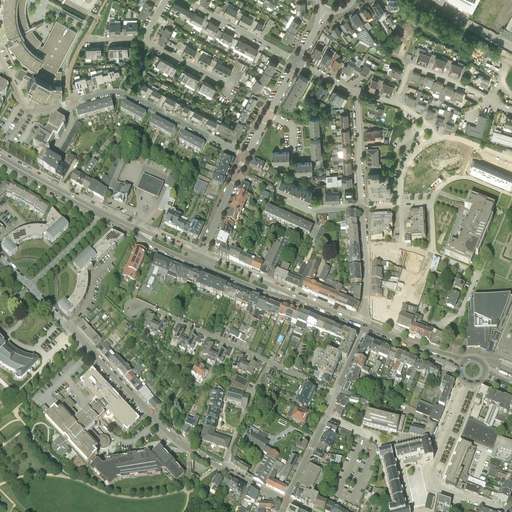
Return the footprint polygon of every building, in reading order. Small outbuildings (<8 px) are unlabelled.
[(20,58),(27,64),(35,69),(57,70),(61,62),(77,32),(68,27),(56,20),(42,46),(39,44),(41,42),(40,41),(39,40),(38,38),(37,37),(35,36),(34,34),(33,33),(32,31),(31,30),(32,29),(32,30),(33,30),(34,30),(35,30),(36,30),(36,29),(37,29),(37,28),(37,27),(43,23),(42,22),(36,25),(35,24),(34,24),(33,24),(32,24),(32,25),(31,25),(31,26),(31,27),(31,28),(30,28),(28,25),(28,23),(27,23),(27,19),(26,17),(26,13),(26,10),(26,7),(26,4),(27,1),(26,0),(2,0),(3,1),(2,1),(2,10),(1,10),(3,19),(2,19),(5,28),(4,28),(8,36),(5,37),(9,43),(8,43),(8,44),(14,51),(13,51),(20,58)] [(151,10),(154,5),(148,2),(149,0),(144,0),(146,1),(143,6),(151,10)] [(274,6),(277,0),(267,0),(266,2),(267,2),(265,4),(273,8),(274,6)] [(390,1),(390,5),(388,5),(388,11),(391,10),(391,8),(397,8),(397,0),(390,1)] [(448,0),(472,13),(477,0),(448,0)] [(226,16),(228,17),(234,5),(226,1),(225,4),(224,4),(221,10),(224,11),(223,13),(226,14),(226,16)] [(170,9),(175,12),(179,4),(180,3),(178,2),(177,3),(174,2),(170,9)] [(373,14),(377,21),(381,18),(379,14),(384,11),(378,2),(373,5),(375,8),(373,9),(376,12),(373,14)] [(179,4),(175,12),(180,14),(185,5),(183,4),(182,6),(179,4)] [(187,7),(185,5),(180,14),(187,18),(191,12),(188,11),(189,10),(186,8),(187,7)] [(240,12),(242,10),(234,5),(228,17),(230,18),(230,17),(233,18),(234,17),(237,18),(240,12)] [(143,6),(139,13),(146,17),(147,14),(149,15),(151,10),(143,6)] [(296,13),(295,16),(301,19),(305,13),(305,7),(296,7),(296,13)] [(360,11),(364,19),(365,20),(372,17),(371,15),(368,11),(368,12),(365,8),(362,10),(362,9),(360,10),(360,11)] [(82,25),(84,19),(63,9),(62,11),(80,20),(78,23),(82,25)] [(187,18),(195,23),(200,14),(198,13),(197,14),(194,12),(193,14),(191,12),(187,18)] [(241,24),(243,25),(248,16),(240,12),(237,18),(239,20),(239,21),(242,23),(241,24)] [(202,15),(200,14),(195,23),(193,27),(197,29),(197,30),(200,31),(206,20),(203,19),(204,18),(201,16),(202,15)] [(360,40),(370,45),(376,48),(378,46),(372,43),(374,42),(356,14),(350,17),(356,26),(359,24),(362,30),(356,34),(357,35),(360,40)] [(300,22),(301,19),(295,16),(292,15),(291,17),(288,22),(298,28),(301,23),(300,22)] [(249,25),(252,27),(255,20),(248,16),(243,25),(245,26),(246,25),(249,26),(249,25)] [(395,23),(391,16),(386,18),(391,26),(395,23)] [(210,31),(215,22),(213,21),(212,22),(209,21),(209,22),(206,20),(200,31),(208,35),(208,34),(210,31)] [(263,25),(255,20),(252,27),(255,28),(253,31),(255,32),(256,31),(257,31),(259,32),(263,25)] [(346,20),(341,24),(345,30),(347,29),(350,32),(352,31),(346,20)] [(107,24),(105,31),(110,31),(110,33),(115,32),(115,24),(112,24),(112,22),(108,22),(107,24)] [(215,22),(210,31),(208,34),(216,39),(217,37),(220,30),(218,29),(219,26),(216,24),(217,23),(215,22)] [(288,28),(296,32),(298,28),(288,22),(285,26),(288,28)] [(115,24),(115,32),(121,32),(121,31),(123,31),(123,23),(115,24)] [(123,23),(123,31),(127,31),(127,32),(132,32),(132,23),(123,23)] [(163,29),(162,31),(171,35),(173,30),(174,27),(168,24),(165,29),(163,29)] [(333,32),(330,34),(334,38),(336,37),(341,33),(337,26),(334,28),(334,27),(332,29),(331,30),(333,32)] [(288,28),(285,33),(293,37),(296,32),(288,28)] [(511,39),(511,31),(505,28),(504,28),(501,34),(511,39)] [(219,38),(224,41),(229,32),(227,31),(227,32),(224,31),(223,32),(220,30),(217,37),(219,38)] [(171,35),(162,31),(161,33),(162,34),(161,36),(168,40),(171,35)] [(231,47),(232,45),(235,39),(233,37),(233,36),(231,34),(231,33),(229,32),(224,41),(229,44),(228,46),(231,47)] [(290,42),(293,37),(285,33),(281,41),(287,44),(289,41),(290,42)] [(161,36),(160,35),(159,38),(160,38),(158,41),(165,45),(168,40),(161,36)] [(232,45),(240,49),(245,40),(243,39),(242,40),(239,39),(238,40),(235,39),(232,45)] [(245,40),(240,49),(244,52),(248,44),(246,43),(247,41),(245,40)] [(398,52),(398,53),(401,44),(394,41),(391,50),(392,50),(398,52)] [(184,44),(181,49),(184,51),(183,52),(186,54),(185,55),(187,56),(192,48),(184,44)] [(244,52),(249,55),(254,45),(252,44),(251,46),(248,44),(244,52)] [(256,46),(254,45),(249,55),(254,57),(258,49),(255,48),(256,46)] [(323,49),(321,47),(320,48),(316,46),(312,54),(318,58),(323,49)] [(124,47),(124,56),(129,56),(129,55),(133,55),(133,47),(124,47)] [(192,48),(187,56),(189,57),(190,56),(193,57),(194,56),(196,57),(199,52),(192,48)] [(421,63),(425,54),(420,52),(420,49),(417,48),(416,51),(415,54),(418,55),(416,61),(421,63)] [(322,60),(328,63),(332,56),(329,54),(330,52),(327,51),(322,60)] [(207,56),(199,52),(196,57),(199,59),(198,60),(201,62),(200,63),(203,64),(207,56)] [(336,60),(332,66),(337,68),(341,61),(337,59),(340,54),(337,52),(333,58),(336,60)] [(432,60),(434,54),(431,53),(430,55),(425,54),(421,63),(427,65),(429,59),(432,60)] [(434,54),(432,60),(434,61),(432,67),(438,69),(441,59),(436,57),(437,55),(434,54)] [(152,63),(160,68),(164,60),(160,58),(156,56),(152,63)] [(215,60),(207,56),(203,64),(205,65),(205,64),(208,66),(209,64),(212,66),(215,60)] [(441,59),(438,69),(443,70),(445,64),(448,65),(450,59),(447,58),(446,61),(441,59)] [(450,59),(448,65),(450,66),(448,72),(454,74),(457,65),(452,63),(453,60),(450,59)] [(169,63),(164,60),(160,68),(165,71),(169,63)] [(222,64),(215,60),(212,66),(216,68),(215,70),(216,70),(216,71),(218,72),(222,64)] [(267,66),(275,70),(277,65),(270,61),(267,66)] [(346,66),(345,65),(342,69),(350,74),(353,69),(354,70),(356,72),(359,66),(353,63),(353,64),(349,62),(346,66)] [(359,74),(359,73),(360,72),(365,74),(365,73),(367,74),(368,71),(373,73),(378,66),(372,62),(369,66),(364,63),(362,68),(359,66),(356,72),(359,74)] [(165,71),(169,73),(173,65),(169,63),(165,71)] [(227,67),(222,64),(218,72),(220,74),(220,72),(223,74),(227,67)] [(462,66),(457,65),(454,74),(459,76),(461,70),(464,71),(466,65),(463,64),(462,66)] [(178,67),(173,65),(169,73),(173,75),(178,67)] [(267,66),(264,70),(272,75),(275,70),(267,66)] [(386,75),(392,77),(393,74),(399,76),(401,70),(389,66),(386,75)] [(27,71),(20,67),(18,70),(15,77),(22,80),(23,77),(25,74),(27,71)] [(227,67),(223,74),(222,75),(225,76),(225,75),(228,76),(232,69),(227,67)] [(61,71),(57,70),(35,69),(33,74),(32,74),(31,77),(29,80),(29,81),(27,85),(30,87),(28,90),(37,95),(36,99),(59,101),(61,87),(61,85),(60,85),(61,71),(61,70),(61,71)] [(97,74),(99,82),(107,80),(105,70),(102,71),(101,69),(96,71),(97,74)] [(114,71),(114,69),(108,71),(108,69),(105,70),(107,80),(116,78),(116,77),(121,75),(119,70),(114,71)] [(177,77),(182,80),(186,72),(181,69),(177,77)] [(264,70),(262,75),(269,79),(272,75),(264,70)] [(186,72),(182,80),(186,82),(190,74),(186,72)] [(420,85),(422,78),(419,77),(420,74),(413,72),(410,78),(415,80),(414,83),(420,85)] [(89,78),(91,85),(99,82),(97,74),(91,75),(92,77),(89,78)] [(191,85),(195,77),(190,74),(186,82),(191,85)] [(283,104),(292,108),(308,79),(300,74),(296,80),(295,83),(288,95),(286,98),(287,98),(283,104)] [(269,79),(262,75),(259,80),(264,83),(267,84),(269,79)] [(480,75),(474,79),(477,83),(486,87),(489,81),(483,78),(483,77),(480,75)] [(425,79),(422,78),(420,85),(425,86),(426,84),(431,85),(432,83),(433,79),(426,76),(425,79)] [(80,78),(83,87),(91,85),(89,78),(86,79),(86,77),(80,78)] [(200,79),(195,77),(191,85),(195,87),(200,79)] [(72,83),(74,89),(83,87),(80,78),(75,80),(75,82),(72,83)] [(257,78),(254,83),(262,87),(264,83),(259,80),(257,78)] [(376,85),(379,85),(381,80),(378,79),(377,81),(372,79),(370,85),(369,85),(369,84),(368,88),(369,88),(369,89),(374,91),(376,85)] [(384,81),(381,80),(379,85),(382,86),(380,92),(385,94),(388,85),(383,83),(384,81)] [(208,84),(203,81),(199,89),(204,92),(208,84)] [(439,94),(441,90),(442,87),(443,83),(436,81),(435,84),(432,83),(431,85),(429,89),(435,91),(434,93),(439,94)] [(397,85),(394,84),(389,82),(388,85),(385,94),(390,96),(392,90),(395,91),(397,85)] [(147,94),(151,87),(151,88),(152,85),(153,84),(150,83),(149,86),(144,84),(140,90),(147,94)] [(262,87),(254,83),(251,88),(259,92),(262,87)] [(323,96),(328,87),(321,83),(316,92),(323,96)] [(204,92),(208,94),(212,86),(208,84),(204,92)] [(152,85),(151,88),(151,87),(147,94),(148,94),(154,98),(158,91),(159,88),(152,85)] [(212,86),(208,94),(213,96),(217,89),(212,86)] [(452,92),(453,88),(446,86),(445,88),(442,87),(441,90),(439,94),(438,99),(443,102),(446,93),(451,95),(452,92)] [(414,102),(417,103),(418,102),(422,91),(416,89),(413,97),(407,95),(408,95),(407,95),(406,99),(407,100),(406,102),(413,105),(414,102)] [(328,98),(336,102),(341,94),(333,90),(328,98)] [(161,101),(164,95),(158,91),(154,98),(161,101)] [(455,93),(452,92),(451,95),(449,99),(455,101),(456,98),(461,100),(463,93),(456,91),(455,93)] [(255,103),(259,96),(253,93),(249,100),(255,103)] [(341,94),(336,102),(343,106),(348,98),(341,94)] [(161,101),(168,105),(171,98),(164,95),(161,101),(161,102),(161,101)] [(168,105),(175,109),(178,102),(171,98),(168,105)] [(249,100),(245,106),(251,110),(255,103),(249,100)] [(423,103),(418,102),(417,103),(416,109),(423,111),(424,108),(427,109),(430,103),(427,102),(424,101),(423,103)] [(185,106),(178,102),(175,109),(182,112),(185,106)] [(376,107),(371,105),(369,111),(368,111),(368,113),(368,115),(380,118),(383,109),(382,108),(382,106),(377,104),(376,107)] [(188,116),(189,116),(192,109),(185,106),(182,112),(188,116)] [(248,117),(251,110),(245,106),(241,113),(248,117)] [(432,110),(427,109),(425,115),(432,118),(433,115),(436,116),(437,116),(438,112),(439,110),(433,108),(432,110)] [(189,116),(196,119),(199,113),(192,109),(189,116)] [(446,122),(450,111),(444,109),(444,110),(443,113),(438,112),(437,116),(436,116),(434,122),(442,125),(443,122),(446,123),(446,122)] [(446,123),(444,129),(451,131),(452,129),(456,130),(458,123),(452,121),(453,119),(452,118),(454,112),(450,111),(446,122),(446,123)] [(202,123),(206,117),(199,113),(196,119),(202,123)] [(237,120),(239,121),(244,124),(248,117),(241,113),(237,120)] [(476,127),(466,124),(464,133),(483,139),(489,118),(479,115),(476,127)] [(319,116),(309,117),(310,134),(320,133),(319,116)] [(511,117),(507,116),(504,126),(503,125),(502,126),(504,130),(511,132),(511,117)] [(33,145),(43,150),(45,151),(54,135),(58,137),(66,123),(55,117),(53,120),(54,121),(51,125),(50,125),(48,128),(46,132),(46,131),(45,131),(44,131),(43,131),(42,131),(40,134),(38,137),(39,138),(36,142),(35,142),(33,145)] [(203,123),(209,127),(213,120),(206,117),(202,123),(203,123)] [(209,127),(216,130),(220,124),(213,120),(209,127)] [(244,124),(239,121),(235,127),(242,130),(245,125),(244,124)] [(216,130),(217,131),(231,138),(234,138),(237,137),(239,136),(232,132),(234,129),(221,122),(220,124),(216,130)] [(235,127),(234,129),(232,132),(239,136),(242,130),(235,127)] [(380,130),(367,131),(367,141),(374,141),(374,140),(381,139),(380,130)] [(511,136),(501,133),(494,131),(491,140),(511,146),(511,136)] [(311,139),(312,156),(321,156),(320,139),(311,139)] [(368,154),(378,153),(377,148),(380,148),(380,145),(373,145),(374,148),(367,148),(368,154)] [(47,152),(45,151),(43,150),(42,152),(39,153),(40,156),(44,156),(39,164),(56,175),(61,165),(47,157),(48,156),(48,155),(50,154),(50,152),(47,152)] [(272,153),(272,162),(289,161),(289,152),(272,153)] [(217,161),(221,162),(230,166),(230,165),(231,166),(233,163),(232,163),(233,160),(234,160),(223,155),(223,156),(220,155),(217,161)] [(64,167),(61,166),(56,175),(63,179),(74,159),(70,156),(64,167)] [(122,158),(117,170),(109,188),(113,190),(117,192),(114,200),(123,203),(125,199),(127,200),(128,196),(127,196),(129,193),(131,188),(117,182),(126,160),(122,158)] [(378,159),(368,159),(368,165),(375,164),(375,168),(381,167),(381,164),(378,164),(378,159)] [(81,177),(77,185),(82,188),(87,180),(97,163),(93,160),(88,167),(81,177)] [(265,162),(259,160),(258,163),(254,161),(252,165),(251,165),(250,166),(251,168),(259,172),(260,173),(265,162)] [(221,162),(218,169),(227,172),(229,171),(229,170),(228,169),(230,166),(221,162)] [(312,162),(295,163),(295,173),(312,172),(312,162)] [(86,166),(79,176),(75,173),(71,182),(77,185),(81,177),(88,167),(86,166)] [(109,188),(117,170),(114,169),(111,170),(108,178),(104,176),(101,184),(100,183),(94,195),(95,196),(104,200),(109,188)] [(218,169),(215,175),(224,179),(226,176),(227,176),(227,175),(228,174),(227,173),(227,172),(218,169)] [(156,197),(162,183),(141,174),(134,189),(156,197)] [(379,174),(368,174),(368,180),(367,180),(368,185),(368,193),(368,197),(372,197),(380,196),(385,196),(391,195),(390,184),(388,184),(388,179),(387,178),(389,177),(386,174),(385,176),(382,174),(379,174)] [(212,182),(223,186),(223,185),(222,185),(224,183),(225,180),(224,179),(215,175),(212,182)] [(342,179),(337,179),(337,175),(326,176),(327,187),(338,186),(341,186),(342,186),(342,179)] [(167,187),(173,189),(178,180),(175,178),(170,176),(169,176),(165,186),(167,187)] [(342,177),(342,179),(342,186),(345,185),(352,185),(352,177),(342,177)] [(307,202),(308,202),(312,193),(281,178),(277,188),(283,191),(286,192),(298,198),(301,199),(307,202)] [(93,183),(87,180),(82,188),(88,192),(93,183)] [(94,195),(100,183),(95,180),(93,184),(93,183),(88,192),(89,192),(94,195)] [(193,192),(199,194),(204,183),(198,180),(193,192)] [(0,186),(0,231),(2,230),(0,228),(0,197),(1,197),(2,198),(6,194),(35,209),(34,211),(44,216),(49,207),(39,202),(40,200),(11,185),(10,186),(5,183),(1,188),(0,186)] [(243,184),(239,192),(246,195),(250,187),(243,184)] [(252,198),(246,195),(239,192),(239,193),(238,193),(238,194),(237,195),(238,196),(236,199),(245,203),(246,200),(250,202),(252,198)] [(345,192),(345,200),(353,200),(353,192),(345,192)] [(266,204),(269,196),(264,194),(260,202),(266,204)] [(496,206),(469,195),(464,207),(473,211),(468,223),(466,222),(461,233),(463,234),(458,246),(450,242),(445,254),(470,265),(472,261),(473,262),(476,255),(478,256),(494,218),(492,217),(496,206)] [(234,205),(243,209),(245,203),(236,199),(235,202),(234,203),(233,204),(234,204),(234,205)] [(173,229),(177,230),(180,223),(182,217),(176,215),(176,214),(176,213),(176,212),(175,212),(174,211),(173,211),(172,211),(171,212),(171,213),(170,212),(174,204),(168,202),(164,212),(168,213),(165,219),(167,220),(165,225),(168,226),(173,229)] [(232,209),(231,212),(240,216),(243,209),(234,205),(233,206),(232,208),(232,209)] [(51,211),(47,218),(46,220),(50,225),(45,229),(43,229),(36,228),(30,229),(23,230),(17,233),(12,236),(7,240),(5,242),(4,242),(1,245),(3,246),(1,248),(4,251),(5,250),(8,253),(7,254),(10,257),(17,251),(14,248),(18,245),(22,243),(27,240),(31,239),(37,239),(42,239),(42,238),(48,239),(52,243),(56,239),(55,238),(62,231),(63,232),(68,228),(59,219),(58,220),(55,216),(56,216),(51,211)] [(237,223),(240,216),(231,212),(228,219),(237,223)] [(410,213),(410,220),(407,221),(408,225),(406,225),(406,229),(408,229),(408,234),(411,234),(412,241),(422,240),(425,240),(425,237),(425,228),(425,224),(424,215),(424,212),(420,212),(410,213)] [(346,221),(345,221),(340,221),(340,223),(345,223),(345,222),(346,222),(357,221),(356,214),(355,213),(346,213),(346,221)] [(391,228),(392,228),(392,217),(386,217),(381,217),(373,217),(369,217),(370,221),(369,221),(370,229),(370,234),(371,234),(371,240),(383,239),(386,239),(388,236),(390,238),(392,235),(390,234),(391,233),(391,228)] [(189,226),(186,225),(183,233),(187,235),(194,238),(196,239),(198,239),(204,225),(199,223),(199,221),(199,220),(198,220),(198,219),(197,219),(196,219),(195,219),(195,220),(194,220),(194,221),(191,220),(189,226)] [(226,221),(224,227),(231,230),(232,228),(233,228),(234,225),(226,221)] [(357,221),(346,222),(346,226),(341,226),(341,230),(347,229),(357,229),(357,221)] [(183,233),(186,225),(187,224),(183,222),(182,224),(180,223),(177,230),(183,233)] [(220,234),(229,238),(230,239),(230,238),(232,235),(234,236),(236,232),(231,230),(224,227),(220,234)] [(347,229),(348,235),(349,235),(350,240),(358,239),(358,234),(357,229),(347,229)] [(112,249),(113,251),(116,248),(116,247),(125,238),(114,233),(112,235),(111,234),(106,238),(107,239),(104,242),(103,241),(99,245),(100,246),(96,250),(95,249),(91,252),(90,251),(74,266),(78,271),(79,276),(78,277),(78,282),(77,287),(76,292),(74,297),(71,300),(68,304),(66,301),(59,308),(62,311),(63,310),(66,313),(65,314),(68,317),(70,315),(71,317),(74,314),(74,313),(80,307),(83,302),(86,295),(87,292),(88,289),(89,282),(88,276),(88,273),(93,268),(91,266),(96,261),(98,262),(112,249)] [(216,245),(221,247),(222,244),(226,246),(229,238),(220,234),(216,245)] [(276,272),(277,272),(277,271),(291,239),(285,236),(281,245),(280,245),(271,268),(270,269),(271,269),(272,270),(272,268),(275,270),(275,271),(276,272)] [(318,236),(315,241),(321,244),(324,238),(318,236)] [(238,263),(239,263),(242,255),(235,252),(236,250),(237,251),(237,249),(238,249),(241,241),(238,239),(234,249),(230,260),(238,263)] [(359,249),(358,244),(358,239),(350,240),(350,244),(348,244),(348,245),(349,246),(349,249),(349,250),(359,249)] [(273,242),(263,265),(264,265),(260,273),(263,274),(267,266),(271,268),(280,245),(273,242)] [(218,255),(230,260),(234,249),(230,248),(229,251),(226,250),(227,246),(226,246),(222,244),(221,247),(218,255)] [(136,247),(123,275),(134,280),(144,258),(146,254),(140,251),(141,250),(136,247)] [(239,263),(245,266),(249,258),(245,256),(247,251),(244,250),(242,255),(239,263)] [(249,258),(245,266),(252,269),(257,257),(254,256),(252,259),(249,258)] [(359,256),(349,257),(350,260),(349,260),(349,265),(360,264),(359,256)] [(159,268),(165,270),(168,272),(168,271),(169,272),(172,264),(168,262),(162,259),(155,257),(152,265),(143,285),(150,288),(153,290),(160,276),(156,275),(159,268)] [(260,273),(264,265),(263,265),(260,263),(261,259),(257,257),(252,269),(253,270),(253,269),(259,272),(260,273)] [(308,293),(312,295),(316,284),(317,284),(318,282),(314,280),(316,276),(314,275),(319,263),(320,264),(321,260),(316,258),(313,263),(314,263),(306,281),(306,283),(302,291),(308,293)] [(434,258),(433,258),(432,264),(430,270),(436,273),(440,260),(434,258)] [(298,289),(302,291),(306,283),(306,281),(314,263),(313,263),(309,261),(308,264),(304,274),(303,277),(301,281),(298,289)] [(298,275),(303,277),(304,274),(308,264),(305,263),(304,265),(302,264),(298,275)] [(372,263),(372,272),(385,273),(385,272),(382,272),(380,272),(380,267),(386,267),(386,264),(372,263)] [(176,279),(177,277),(181,268),(178,266),(175,265),(172,264),(169,272),(167,275),(170,276),(176,279)] [(274,279),(280,281),(286,265),(283,264),(280,272),(277,271),(277,272),(274,279)] [(280,281),(286,284),(289,276),(287,275),(290,267),(286,265),(280,281)] [(324,283),(330,270),(324,267),(319,281),(324,283)] [(192,272),(181,268),(177,277),(188,281),(192,272)] [(351,273),(351,276),(361,275),(360,268),(349,269),(349,273),(351,273)] [(196,287),(197,286),(201,276),(192,272),(188,281),(193,284),(194,281),(198,283),(196,286),(196,287)] [(372,280),(381,283),(382,278),(385,278),(385,273),(372,272),(372,280)] [(323,288),(331,292),(335,283),(332,281),(333,277),(328,275),(323,288)] [(361,283),(361,275),(351,276),(351,279),(350,279),(350,284),(356,284),(361,283)] [(208,279),(201,276),(197,286),(204,289),(208,279)] [(289,276),(286,284),(298,289),(301,281),(295,278),(289,276)] [(214,281),(208,279),(204,289),(210,291),(214,281)] [(372,280),(372,288),(380,289),(389,290),(395,291),(396,291),(398,286),(381,283),(372,280)] [(210,291),(217,294),(221,284),(214,281),(210,291)] [(454,288),(461,292),(464,285),(457,282),(454,288)] [(332,303),(335,294),(338,286),(339,285),(335,283),(331,292),(328,301),(332,303)] [(227,286),(221,284),(217,294),(223,296),(227,286)] [(312,295),(318,297),(322,288),(317,286),(318,285),(317,284),(316,284),(312,295)] [(351,285),(351,293),(360,294),(361,286),(356,286),(356,285),(351,285)] [(234,289),(227,286),(223,296),(230,299),(234,289)] [(324,300),(328,301),(331,292),(323,288),(322,288),(318,297),(322,299),(324,300)] [(380,289),(372,288),(372,296),(387,299),(389,290),(380,289)] [(230,299),(236,301),(240,291),(234,289),(230,299)] [(341,290),(339,295),(335,304),(342,307),(347,295),(347,294),(345,293),(345,292),(341,290)] [(242,304),(243,304),(247,294),(240,291),(236,301),(242,304)] [(354,300),(360,302),(360,294),(351,293),(350,300),(354,300)] [(452,293),(449,299),(457,303),(459,296),(452,293)] [(247,294),(243,304),(242,304),(241,308),(247,310),(249,307),(253,296),(247,294)] [(497,297),(496,297),(473,298),(473,302),(470,302),(471,313),(468,313),(469,329),(466,329),(467,348),(479,348),(479,349),(487,352),(488,343),(491,337),(489,337),(491,328),(496,328),(497,330),(511,296),(501,297),(501,296),(498,295),(497,297)] [(253,307),(256,308),(260,299),(253,296),(249,307),(247,310),(246,313),(249,315),(253,307)] [(262,321),(265,312),(269,303),(260,299),(256,308),(254,313),(260,315),(259,320),(262,321)] [(457,303),(449,299),(446,306),(454,309),(457,303)] [(354,303),(350,301),(346,309),(355,312),(355,313),(357,312),(357,311),(359,305),(360,302),(354,300),(354,303)] [(268,314),(271,315),(275,305),(269,303),(265,312),(268,313),(268,314)] [(398,327),(410,332),(415,316),(416,316),(418,308),(407,304),(406,309),(403,310),(399,320),(398,322),(399,323),(397,326),(398,327)] [(278,317),(278,315),(282,308),(275,305),(271,315),(274,316),(275,315),(278,317)] [(282,308),(278,315),(282,317),(282,316),(285,317),(289,308),(283,305),(282,308)] [(291,320),(295,311),(289,308),(285,317),(291,320)] [(144,327),(149,329),(150,329),(153,322),(155,317),(150,315),(151,313),(148,311),(144,319),(147,320),(144,327)] [(295,311),(291,320),(297,322),(301,313),(295,311)] [(295,327),(300,329),(305,331),(307,326),(311,317),(301,313),(297,322),(295,327)] [(409,335),(416,337),(420,323),(418,322),(419,317),(416,316),(415,316),(410,332),(409,335)] [(307,335),(312,338),(320,321),(311,317),(307,326),(310,327),(308,331),(308,332),(307,335)] [(87,325),(83,321),(78,326),(80,328),(79,329),(81,331),(87,325)] [(158,333),(163,336),(167,329),(169,330),(173,323),(170,322),(169,324),(163,321),(162,323),(158,333)] [(319,331),(322,333),(326,323),(320,321),(312,338),(313,338),(312,339),(317,341),(319,336),(318,335),(319,332),(319,331)] [(162,323),(160,322),(158,325),(153,322),(150,329),(149,329),(149,331),(158,335),(158,333),(162,323)] [(336,327),(326,323),(322,333),(321,337),(323,338),(325,334),(329,335),(327,339),(330,340),(331,337),(332,337),(336,327)] [(427,326),(420,323),(416,337),(422,340),(427,327),(427,326)] [(90,329),(87,325),(81,331),(82,330),(84,331),(83,333),(84,334),(90,329)] [(181,338),(183,335),(184,332),(179,329),(180,326),(177,325),(174,332),(177,334),(173,341),(179,344),(181,338)] [(86,336),(88,338),(94,332),(96,330),(93,326),(90,329),(84,334),(84,335),(86,333),(87,335),(86,336)] [(336,343),(339,345),(340,344),(345,331),(336,327),(332,337),(334,338),(333,339),(337,340),(336,343)] [(422,340),(430,343),(432,338),(435,339),(437,333),(431,330),(430,329),(427,327),(422,340)] [(236,337),(238,333),(238,331),(232,328),(229,334),(236,337)] [(340,344),(344,347),(351,349),(356,338),(355,335),(355,336),(350,333),(345,331),(340,344)] [(97,336),(94,332),(88,338),(89,337),(91,339),(90,340),(91,342),(97,336)] [(439,347),(440,346),(445,335),(438,332),(437,333),(435,339),(432,338),(430,343),(439,347)] [(140,338),(147,344),(150,340),(143,335),(140,338)] [(186,350),(187,348),(190,342),(189,342),(184,340),(186,337),(183,335),(181,338),(179,344),(177,346),(186,350)] [(192,336),(189,342),(190,342),(187,348),(193,350),(196,342),(199,344),(202,336),(199,335),(198,338),(192,336)] [(93,344),(95,346),(101,340),(97,336),(91,342),(93,341),(94,343),(93,344)] [(203,346),(206,347),(203,355),(208,357),(211,352),(214,345),(208,343),(210,340),(207,339),(203,346)] [(106,343),(98,350),(105,358),(111,352),(112,351),(109,347),(114,343),(112,340),(107,344),(106,343)] [(363,361),(367,362),(375,344),(367,341),(367,340),(365,341),(357,358),(363,361)] [(0,363),(0,364),(2,365),(4,366),(5,367),(7,368),(9,369),(11,370),(12,371),(14,372),(16,373),(15,374),(16,374),(15,375),(15,377),(17,379),(19,379),(20,379),(21,379),(28,372),(30,373),(32,371),(30,370),(38,362),(37,361),(38,361),(38,359),(36,357),(34,357),(33,357),(32,358),(31,357),(30,357),(28,357),(26,356),(24,356),(23,355),(21,354),(19,353),(18,353),(16,352),(15,351),(13,350),(12,349),(11,347),(9,346),(8,345),(5,348),(4,348),(2,345),(2,344),(0,342),(0,363)] [(340,344),(339,345),(342,346),(339,352),(338,352),(337,354),(328,350),(325,355),(341,361),(345,363),(347,358),(348,358),(351,349),(344,347),(340,344)] [(375,344),(367,362),(371,365),(379,345),(375,344)] [(383,347),(379,345),(371,365),(374,366),(375,365),(383,347)] [(372,373),(377,375),(387,349),(383,347),(375,365),(374,366),(373,369),(372,372),(372,373)] [(217,361),(222,364),(226,356),(228,357),(232,350),(229,349),(227,352),(222,349),(220,353),(219,356),(217,361)] [(392,351),(387,349),(377,375),(381,376),(385,367),(392,351)] [(216,364),(217,361),(219,356),(220,353),(218,351),(216,354),(211,352),(208,357),(207,360),(216,364)] [(389,366),(392,367),(398,353),(392,351),(385,367),(388,368),(389,366)] [(111,352),(105,358),(110,363),(116,357),(111,352)] [(233,367),(238,370),(243,359),(243,360),(244,358),(238,356),(239,353),(236,352),(233,359),(236,361),(233,367)] [(395,380),(396,378),(404,356),(398,353),(392,367),(387,379),(391,381),(392,379),(395,380)] [(341,361),(325,355),(321,365),(335,371),(338,363),(340,363),(341,361)] [(400,379),(402,380),(411,359),(404,356),(396,378),(400,379)] [(116,357),(110,363),(117,371),(124,365),(117,357),(116,357)] [(362,372),(368,374),(369,371),(368,371),(365,369),(364,369),(367,362),(363,361),(357,358),(353,368),(362,372)] [(246,375),(247,374),(250,366),(244,364),(246,361),(243,360),(243,359),(238,370),(238,371),(246,375)] [(411,359),(402,380),(403,380),(408,368),(411,369),(407,378),(410,379),(417,362),(417,361),(411,359)] [(196,377),(202,381),(211,368),(200,361),(191,375),(196,378),(196,377)] [(258,371),(261,364),(258,362),(257,364),(252,362),(250,366),(247,374),(252,376),(255,370),(258,371)] [(417,362),(410,379),(406,389),(409,391),(416,375),(419,376),(419,377),(424,364),(420,362),(420,363),(417,362)] [(429,376),(429,377),(433,368),(424,364),(419,377),(420,377),(418,383),(425,386),(429,376)] [(117,371),(125,379),(132,373),(128,369),(129,369),(127,366),(126,367),(124,365),(117,371)] [(136,378),(134,376),(136,374),(137,376),(143,369),(140,365),(132,373),(125,379),(129,384),(135,378),(136,378)] [(335,371),(321,365),(318,372),(332,378),(333,378),(334,374),(335,374),(335,372),(335,371)] [(353,368),(349,377),(357,381),(362,372),(353,368)] [(437,370),(433,368),(429,377),(439,381),(441,377),(439,376),(440,373),(439,373),(439,372),(439,371),(439,370),(437,369),(437,370)] [(89,463),(91,461),(93,460),(95,457),(98,455),(94,452),(99,448),(100,448),(101,449),(102,449),(103,449),(104,449),(105,449),(106,449),(107,448),(108,448),(108,447),(109,446),(110,445),(110,444),(110,443),(110,442),(110,441),(109,440),(109,439),(108,438),(107,437),(106,437),(105,437),(105,436),(104,436),(103,436),(102,436),(102,437),(101,437),(100,437),(99,438),(91,429),(95,426),(95,427),(99,427),(99,423),(98,423),(105,416),(106,417),(109,417),(111,415),(114,417),(113,417),(115,419),(116,419),(116,420),(117,421),(118,421),(118,422),(119,424),(120,423),(120,424),(122,426),(127,432),(140,420),(93,371),(81,382),(86,388),(87,390),(88,389),(89,390),(88,390),(90,392),(91,392),(90,393),(92,394),(93,395),(94,397),(95,396),(97,399),(94,401),(94,404),(95,405),(88,412),(87,411),(84,411),(83,414),(84,415),(81,418),(72,408),(75,405),(68,398),(53,412),(52,411),(51,413),(44,406),(39,410),(43,414),(47,418),(46,418),(68,440),(66,441),(64,440),(62,441),(60,438),(56,442),(54,440),(51,443),(53,445),(51,446),(62,458),(64,456),(65,458),(69,455),(67,453),(70,451),(67,447),(71,444),(89,463)] [(318,372),(315,371),(314,374),(323,378),(322,381),(329,384),(332,378),(318,372)] [(377,375),(372,373),(372,372),(370,371),(369,371),(368,374),(370,375),(368,381),(373,383),(377,375)] [(250,382),(236,375),(230,390),(229,391),(244,394),(250,382)] [(267,384),(269,385),(270,386),(271,384),(269,383),(270,380),(267,378),(268,376),(266,375),(262,381),(267,384)] [(364,384),(357,381),(349,377),(349,378),(347,383),(346,384),(352,387),(354,387),(355,385),(362,388),(364,384)] [(141,384),(136,378),(135,378),(129,384),(138,394),(144,387),(141,384)] [(441,387),(451,391),(455,383),(445,379),(441,387)] [(317,390),(305,384),(301,391),(312,396),(313,396),(314,396),(315,394),(314,393),(315,390),(317,390)] [(352,387),(346,384),(342,393),(346,394),(346,393),(349,393),(352,387)] [(147,403),(149,405),(155,399),(154,398),(147,390),(148,390),(145,386),(144,387),(138,394),(147,403)] [(217,392),(213,391),(212,397),(222,400),(224,394),(224,393),(224,392),(225,392),(223,391),(221,389),(219,387),(217,392)] [(444,393),(449,395),(451,391),(441,387),(439,390),(444,392),(444,393)] [(475,402),(475,403),(483,406),(489,391),(484,389),(483,389),(481,390),(480,390),(477,399),(475,401),(475,402)] [(244,394),(229,391),(227,401),(247,407),(250,395),(244,394)] [(301,391),(298,398),(309,403),(312,396),(301,391)] [(489,403),(491,404),(496,394),(491,392),(489,391),(483,406),(484,407),(486,403),(488,404),(489,403)] [(339,399),(350,401),(365,405),(366,401),(366,400),(351,397),(352,395),(348,394),(349,393),(346,393),(346,394),(342,393),(339,399)] [(55,398),(60,404),(65,399),(60,394),(55,398)] [(500,395),(496,394),(491,404),(484,420),(482,425),(487,426),(500,395)] [(491,428),(495,420),(504,397),(500,395),(487,426),(491,428)] [(309,403),(298,398),(295,396),(291,405),(297,408),(298,406),(306,410),(308,406),(309,406),(310,405),(309,404),(309,403)] [(212,397),(209,407),(221,410),(223,404),(221,404),(222,400),(212,397)] [(444,408),(446,404),(448,400),(442,397),(439,406),(444,408)] [(504,397),(495,420),(499,422),(509,399),(504,397)] [(161,406),(155,399),(149,405),(155,412),(161,406)] [(336,407),(345,410),(350,401),(339,399),(340,399),(336,407)] [(511,400),(509,399),(499,422),(504,424),(508,414),(511,404),(511,400)] [(420,414),(421,414),(426,416),(427,414),(428,412),(432,414),(433,412),(435,408),(419,401),(417,407),(419,408),(422,409),(420,414)] [(475,403),(469,417),(477,420),(483,406),(475,403)] [(209,407),(207,418),(217,421),(220,410),(209,407)] [(301,423),(304,424),(305,423),(306,422),(305,421),(308,415),(291,407),(287,416),(292,419),(295,420),(294,422),(300,425),(301,423)] [(338,417),(341,418),(344,411),(345,411),(345,410),(336,407),(335,409),(333,413),(334,413),(333,414),(334,414),(334,415),(337,416),(338,417)] [(393,418),(367,412),(363,425),(396,434),(397,431),(401,432),(405,417),(394,414),(393,418)] [(429,421),(435,424),(436,422),(438,423),(440,419),(427,414),(426,416),(431,418),(429,421)] [(185,424),(182,431),(181,431),(181,432),(182,432),(182,431),(185,433),(190,426),(195,428),(199,418),(195,416),(194,421),(187,418),(185,424)] [(205,427),(215,430),(217,421),(207,418),(205,427)] [(494,451),(497,438),(499,431),(491,428),(487,426),(482,425),(477,422),(468,419),(461,438),(494,451)] [(334,426),(329,424),(329,425),(328,425),(326,430),(326,431),(330,433),(334,426)] [(427,427),(426,430),(423,437),(424,437),(425,438),(426,437),(432,439),(436,427),(428,425),(427,427)] [(412,426),(409,433),(423,437),(426,430),(412,426)] [(215,430),(205,427),(201,440),(211,444),(213,435),(215,430)] [(244,441),(248,444),(254,435),(256,430),(252,427),(249,432),(247,431),(244,435),(246,437),(244,441)] [(248,444),(263,453),(265,449),(268,444),(264,441),(268,434),(263,431),(261,433),(258,431),(256,430),(254,435),(248,444)] [(323,439),(333,443),(336,436),(335,435),(330,433),(326,431),(326,432),(325,432),(324,434),(325,434),(323,439)] [(213,435),(211,444),(227,449),(230,440),(213,435)] [(511,442),(497,438),(494,451),(491,459),(509,465),(510,461),(511,461),(511,442)] [(320,445),(330,450),(333,443),(323,439),(321,442),(320,442),(319,444),(320,444),(320,445)] [(389,511),(409,511),(409,509),(405,510),(394,462),(401,460),(423,454),(425,461),(430,460),(433,459),(430,446),(429,446),(427,441),(398,448),(383,452),(382,452),(379,452),(393,507),(389,507),(389,511)] [(305,452),(308,444),(304,442),(302,445),(298,443),(296,448),(305,452)] [(446,473),(444,478),(445,478),(445,479),(447,480),(445,484),(450,485),(455,488),(456,488),(459,480),(463,472),(467,476),(474,454),(473,453),(474,449),(475,448),(460,442),(458,447),(457,447),(454,454),(454,455),(455,455),(453,459),(452,459),(449,466),(450,466),(449,470),(448,469),(446,473)] [(320,445),(317,452),(325,454),(326,451),(329,452),(330,450),(320,445)] [(239,449),(235,446),(233,451),(231,465),(247,474),(250,470),(237,462),(236,458),(238,453),(237,452),(239,449)] [(91,461),(94,464),(90,468),(93,472),(95,470),(101,477),(100,478),(106,484),(107,483),(110,486),(108,489),(116,481),(117,481),(117,478),(121,477),(122,479),(130,478),(129,476),(139,475),(139,477),(147,476),(147,474),(156,473),(156,474),(161,474),(160,470),(168,469),(178,480),(184,474),(181,470),(180,472),(174,465),(175,464),(169,458),(168,459),(162,452),(163,451),(160,448),(156,452),(155,451),(153,450),(151,450),(150,450),(149,450),(149,449),(148,449),(149,453),(145,454),(146,456),(136,457),(136,456),(128,457),(128,459),(119,461),(119,459),(111,461),(111,462),(107,463),(106,460),(106,461),(100,462),(95,457),(93,460),(91,461)] [(266,449),(265,449),(263,453),(268,456),(266,458),(275,463),(276,462),(279,457),(278,456),(278,455),(276,454),(276,455),(270,451),(266,449)] [(317,452),(315,456),(326,461),(327,458),(324,457),(325,454),(317,452)] [(292,456),(287,467),(292,470),(297,459),(292,456)] [(335,462),(331,460),(329,466),(336,468),(339,469),(339,468),(342,458),(336,457),(335,462)] [(266,458),(260,469),(269,474),(275,463),(266,458)] [(278,474),(283,466),(276,462),(275,463),(269,474),(268,476),(266,479),(263,484),(266,486),(271,489),(275,491),(278,484),(280,480),(278,479),(278,478),(275,477),(277,474),(278,474)] [(300,490),(306,493),(302,503),(307,505),(308,502),(311,494),(307,492),(310,486),(312,487),(320,470),(308,465),(304,474),(305,475),(304,479),(302,478),(300,481),(299,480),(297,485),(299,486),(298,488),(301,489),(300,490)] [(488,477),(494,479),(511,485),(511,475),(509,475),(491,468),(488,477)] [(268,476),(269,474),(260,469),(254,480),(263,484),(266,479),(268,476)] [(459,480),(466,484),(478,488),(509,500),(511,493),(501,489),(495,487),(494,490),(485,487),(486,484),(469,477),(467,476),(463,472),(459,480)] [(213,486),(210,489),(216,493),(218,489),(218,488),(223,480),(222,480),(223,479),(220,477),(220,478),(217,477),(215,479),(211,485),(213,486)] [(290,484),(286,482),(283,487),(281,486),(284,480),(286,481),(287,480),(282,477),(280,480),(278,484),(275,491),(284,495),(287,489),(290,484)] [(234,481),(228,478),(223,485),(225,487),(225,485),(230,488),(234,481)] [(511,485),(494,479),(493,482),(498,483),(498,484),(504,486),(503,488),(502,488),(501,489),(511,493),(511,491),(511,485)] [(230,488),(229,488),(235,492),(239,485),(234,481),(230,488)] [(478,488),(466,484),(464,492),(476,496),(478,488)] [(235,492),(233,494),(239,498),(245,488),(239,485),(235,492)] [(296,500),(300,490),(301,489),(298,488),(296,487),(291,498),(296,500)] [(372,493),(385,498),(386,497),(387,492),(378,489),(374,488),(373,489),(372,493)] [(509,500),(478,488),(476,496),(478,497),(492,502),(497,503),(496,504),(497,504),(497,503),(499,504),(499,505),(500,504),(504,506),(505,506),(506,506),(507,505),(509,500)] [(251,500),(255,502),(258,493),(249,489),(244,500),(250,503),(251,500)] [(300,490),(296,500),(302,503),(306,493),(300,490)] [(311,494),(308,502),(310,503),(309,506),(314,508),(318,499),(319,496),(314,494),(315,492),(313,491),(311,494)] [(450,511),(452,509),(450,508),(452,503),(449,502),(450,499),(438,495),(436,505),(434,511),(450,511)] [(314,508),(323,511),(327,503),(328,499),(319,496),(318,499),(314,508)] [(254,504),(250,511),(257,511),(258,510),(260,511),(260,509),(272,510),(272,504),(260,503),(262,498),(259,497),(256,503),(254,503),(254,504)] [(272,510),(276,511),(277,511),(281,505),(280,503),(273,500),(272,504),(272,510)]
